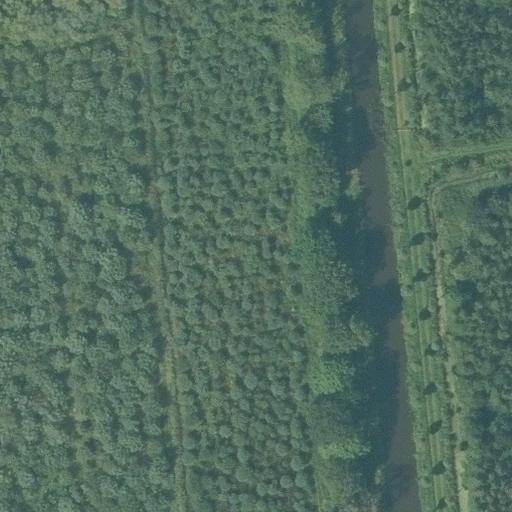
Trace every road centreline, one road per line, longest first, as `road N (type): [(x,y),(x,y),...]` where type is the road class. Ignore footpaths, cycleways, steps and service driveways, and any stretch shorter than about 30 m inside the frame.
road 1 (track): [(442,511),(389,0)]
road 2 (track): [(315,0),(362,511)]
